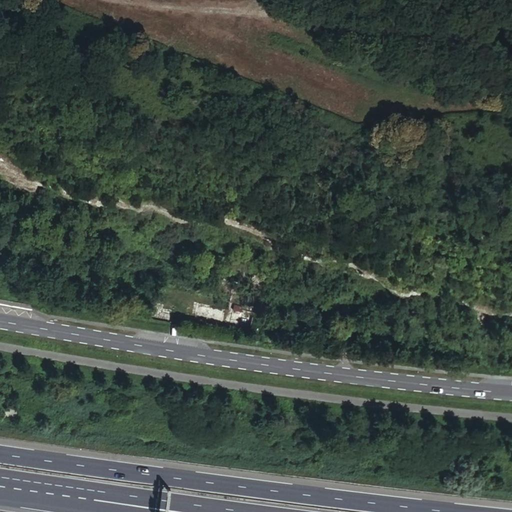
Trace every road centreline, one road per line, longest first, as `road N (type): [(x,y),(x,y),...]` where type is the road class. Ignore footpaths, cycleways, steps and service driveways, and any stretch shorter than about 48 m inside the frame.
road 1 (secondary): [(0,323),(511,392)]
road 2 (motorway): [(438,511),(0,454)]
road 3 (track): [(98,0),(511,51)]
road 4 (motorway): [(0,477),(240,511)]
